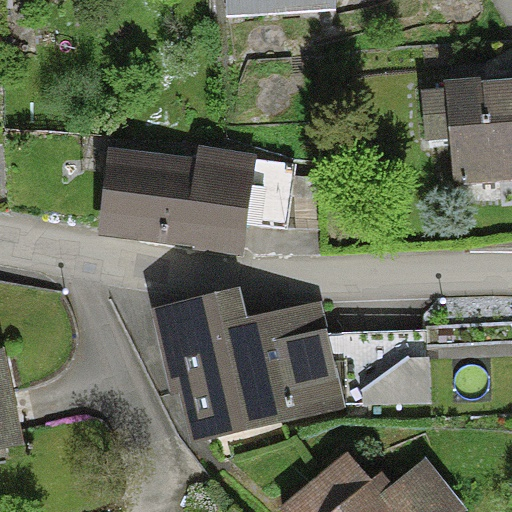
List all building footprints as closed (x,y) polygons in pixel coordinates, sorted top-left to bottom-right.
[(222,0),(223,19),(331,11),(330,0),(222,0)] [(454,181),(500,177),(501,166),(511,164),(511,86),(447,92),(447,94),(419,97),(423,142),(450,140),(454,181)] [(195,170),(109,157),(100,233),(237,250),(240,226),(281,231),(289,168),(195,157),(195,170)] [(175,392),(186,389),(197,434),(330,403),(310,316),(236,334),(230,303),(159,321),(175,392)] [(0,442),(8,441),(7,435),(0,402),(0,442)] [(378,501),(344,460),(280,511),(455,511),(419,466),(378,501)]
